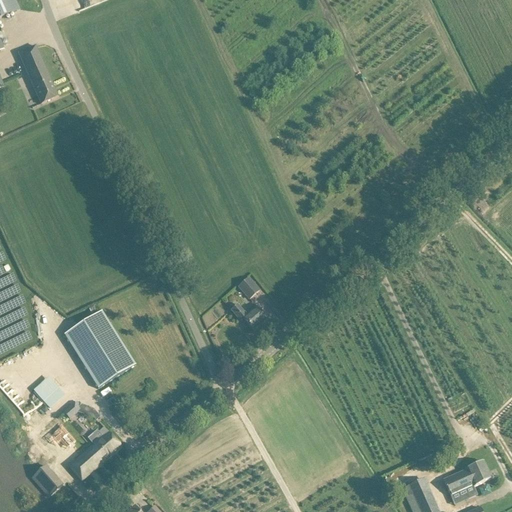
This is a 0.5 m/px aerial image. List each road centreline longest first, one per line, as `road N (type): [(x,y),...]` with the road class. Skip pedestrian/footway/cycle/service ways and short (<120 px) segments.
road 1 (unclassified): [(224,388),(44,0)]
road 2 (unclassified): [(224,388),(511,141)]
road 3 (track): [(511,400),(468,442),(460,439),(374,262)]
road 4 (unclassified): [(82,511),(224,388)]
